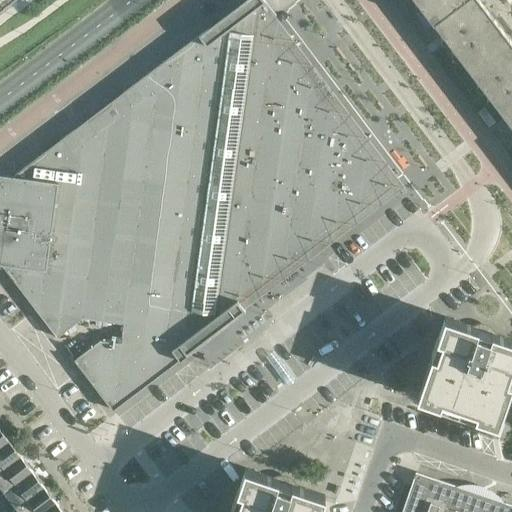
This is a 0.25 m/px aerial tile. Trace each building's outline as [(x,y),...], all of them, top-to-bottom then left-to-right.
[(276,17),(276,16),(264,0),(255,0),(253,14),(276,17)] [(415,0),(432,22),(443,35),(446,33),(462,54),(459,57),(478,82),(482,80),(488,89),(498,101),(494,104),(511,126),(511,44),(478,0),(415,0)] [(207,182),(228,32),(210,29),(174,57),(139,83),(143,89),(81,136),(77,130),(16,176),(0,174),(0,263),(4,264),(59,336),(83,317),(136,325),(134,346),(101,342),(77,360),(114,409),(151,381),(184,356),(190,315),(202,225),(183,222),(189,179),(207,182)] [(250,55),(253,35),(240,33),(228,32),(207,182),(189,179),(183,222),(202,225),(190,315),(199,317),(211,318),(220,271),(226,228),(232,187),(237,146),(241,120),(243,101),(250,55)] [(273,37),(253,35),(250,55),(243,101),(241,120),(237,146),(232,187),(226,228),(220,271),(211,318),(246,289),(294,253),(305,244),(345,214),(385,184),(369,164),(340,125),(311,87),(273,37)] [(473,415),(497,423),(511,379),(511,366),(510,366),(511,361),(511,339),(492,332),(490,338),(475,333),(477,327),(445,316),(442,326),(447,328),(442,343),(436,341),(418,396),(444,405),(446,399),(475,409),(473,415)] [(0,446),(9,440),(0,428),(0,446)] [(0,470),(20,455),(9,440),(0,446),(0,470)] [(32,470),(20,455),(0,470),(0,488),(3,491),(4,492),(32,470)] [(312,511),(316,502),(322,504),(325,495),(293,484),(291,489),(276,484),(278,479),(245,467),(242,477),(248,479),(243,494),(237,492),(230,511),(312,511)] [(44,486),(32,470),(4,492),(3,491),(0,495),(15,507),(44,486)] [(415,471),(415,472),(401,511),(511,511),(511,504),(492,497),(469,490),(416,471),(415,471)] [(40,511),(55,501),(44,486),(15,507),(12,511),(13,511),(40,511)] [(63,511),(55,501),(40,511),(63,511)]
